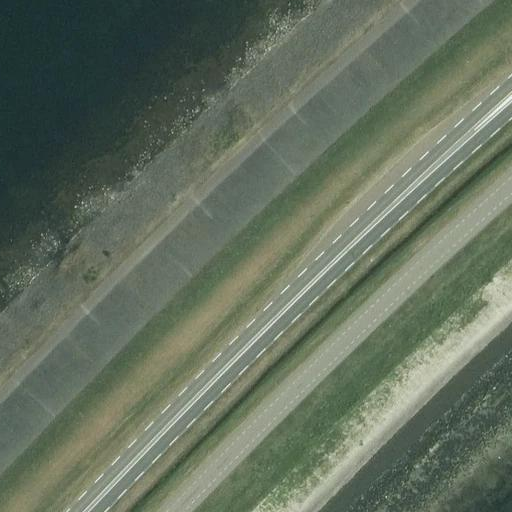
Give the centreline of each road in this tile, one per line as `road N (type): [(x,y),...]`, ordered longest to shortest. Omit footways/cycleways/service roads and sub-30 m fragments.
road 1 (primary): [(511,99),(362,230),(89,511)]
road 2 (tertiary): [(182,511),(342,342),(511,189)]
